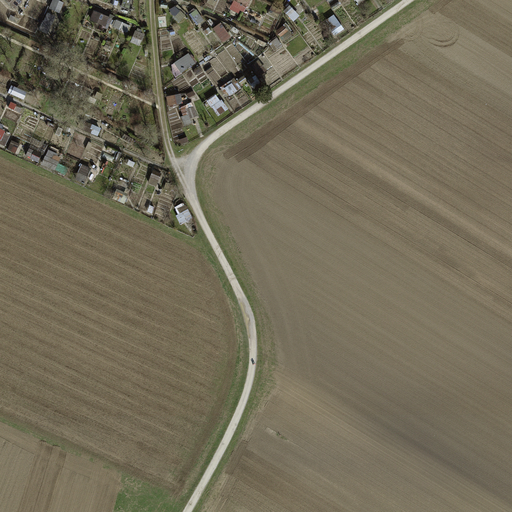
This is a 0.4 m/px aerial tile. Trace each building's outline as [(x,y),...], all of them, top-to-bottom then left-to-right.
[(59,0),(53,0),(51,9),(62,13),(66,2),(59,0)] [(48,11),(40,30),(50,34),(57,15),(48,11)] [(109,26),(111,17),(95,13),(93,22),(109,26)] [(181,74),(198,63),(191,53),(175,64),(181,74)] [(182,94),(168,97),(171,107),(185,104),(182,94)] [(219,94),(209,100),(219,116),(229,110),(219,94)] [(183,110),(187,122),(199,119),(195,107),(183,110)]
